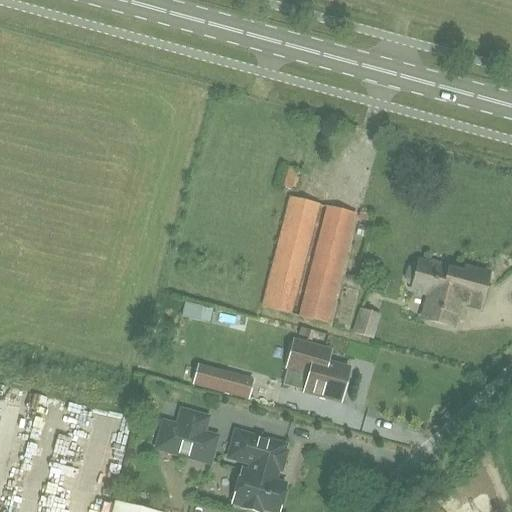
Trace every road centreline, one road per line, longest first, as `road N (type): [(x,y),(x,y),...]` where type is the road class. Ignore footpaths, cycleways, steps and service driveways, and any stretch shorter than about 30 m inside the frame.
road 1 (primary): [(511,108),(114,0)]
road 2 (unclassified): [(363,511),(511,375)]
